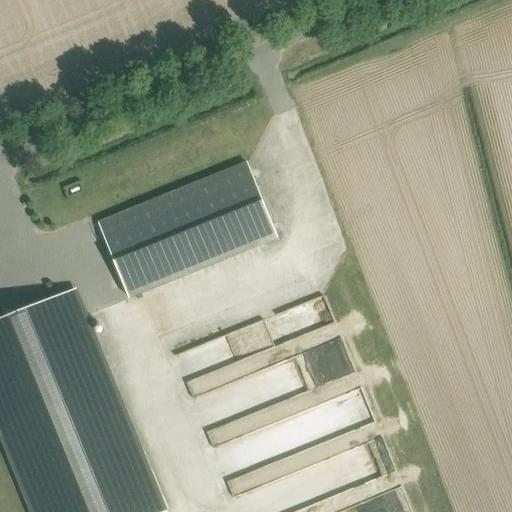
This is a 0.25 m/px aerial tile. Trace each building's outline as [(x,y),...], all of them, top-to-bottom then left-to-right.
[(99,225),(130,299),(278,239),(247,164),(99,225)] [(0,429),(33,511),(163,511),(73,292),(0,321),(0,429)] [(190,382),(195,395),(243,378),(239,364),(278,350),(268,321),(182,352),(193,381),(190,382)] [(338,379),(357,371),(343,338),(324,346),(338,379)] [(411,511),(403,487),(363,502),(357,485),(392,473),(381,439),(308,464),(337,437),(377,423),(365,387),(338,396),(329,386),(209,428),(215,447),(237,439),(248,451),(267,445),(242,468),(245,475),(230,480),(236,497),(270,485),(295,511),(294,511),(411,511)]
